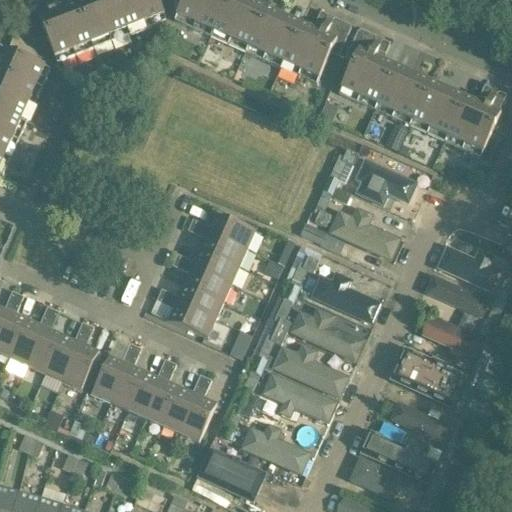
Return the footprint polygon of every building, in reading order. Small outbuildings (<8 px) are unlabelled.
[(39,20),(57,65),(166,23),(157,0),(100,0),(65,14),(61,4),(59,0),(44,0),(43,0),(37,0),(35,1),(41,19),(39,20)] [(184,0),(174,23),(211,40),(228,0),(184,0)] [(264,14),(232,0),(228,0),(211,40),(246,55),(264,14)] [(264,14),(246,55),(280,70),(299,29),(264,14)] [(319,38),(299,29),(280,70),(317,87),(331,55),(339,58),(351,30),(350,27),(335,21),(333,22),(328,20),(327,16),(320,14),(315,25),(323,29),(319,38)] [(353,65),(339,97),(374,112),(393,71),(374,62),(378,53),(386,57),(391,45),(384,42),(381,44),(376,42),(376,39),(361,32),(358,34),(345,62),(353,65)] [(50,72),(7,53),(4,51),(3,54),(0,52),(0,177),(2,178),(50,72)] [(393,71),(374,112),(407,128),(426,86),(393,71)] [(426,86),(407,128),(443,144),(462,103),(426,86)] [(492,94),(492,91),(485,88),(480,99),(488,103),(483,113),(462,103),(443,144),(481,161),(501,116),(499,115),(507,98),(500,95),(497,96),(492,94)] [(330,124),(336,111),(326,106),(320,120),(330,124)] [(495,134),(504,138),(511,121),(502,117),(495,134)] [(401,145),(389,140),(385,148),(397,153),(401,145)] [(335,180),(347,185),(353,171),(341,167),(335,180)] [(389,186),(370,178),(362,196),(381,205),(389,186)] [(352,198),(337,192),(332,201),(347,208),(352,198)] [(330,238),(393,265),(403,242),(372,229),(376,219),(358,211),(354,220),(340,214),(330,238)] [(315,226),(325,230),(330,219),(319,215),(315,226)] [(190,228),(247,254),(255,235),(216,218),(210,230),(193,223),(190,228)] [(188,234),(205,242),(200,254),(239,271),(247,254),(190,228),(188,234)] [(475,263),(449,252),(439,274),(494,297),(503,276),(493,271),(497,261),(479,254),(475,263)] [(200,254),(195,265),(177,257),(175,263),(231,288),(239,271),(200,254)] [(302,271),(307,273),(313,276),(318,264),(307,260),(304,267),(302,271)] [(185,287),(184,288),(223,306),(231,288),(175,263),(172,269),(189,277),(185,287)] [(266,277),(278,282),(283,270),(271,265),(266,277)] [(383,307),(353,293),(357,285),(337,276),(333,283),(322,278),(310,303),(372,331),(383,307)] [(482,323),(490,305),(434,280),(426,298),(482,323)] [(287,294),(297,299),(300,291),(299,291),(301,286),(293,282),(291,287),(290,287),(287,294)] [(223,306),(184,288),(179,300),(162,292),(159,298),(216,323),(223,306)] [(499,293),(496,300),(505,304),(509,297),(508,296),(510,292),(503,288),(501,293),(499,293)] [(0,337),(18,297),(13,294),(5,311),(0,309),(0,337)] [(297,299),(287,294),(283,302),(284,302),(282,307),(290,311),(292,306),(294,307),(297,299)] [(24,299),(18,297),(0,337),(0,356),(10,361),(28,322),(16,316),(24,299)] [(216,323),(159,298),(157,304),(174,311),(168,324),(207,342),(216,323)] [(507,305),(505,304),(496,300),(492,308),(493,309),(491,313),(499,317),(501,312),(503,313),(507,305)] [(47,310),(40,327),(28,322),(10,361),(28,369),(53,312),(47,310)] [(59,315),(53,312),(28,369),(45,377),(63,337),(51,332),(59,315)] [(291,337),(356,367),(366,344),(335,329),(339,322),(318,312),(314,321),(301,315),(291,337)] [(423,339),(475,365),(483,345),(433,319),(423,339)] [(274,332),(286,338),(291,326),(285,324),(279,321),(277,325),(274,332)] [(63,384),(88,328),(82,325),(74,342),(64,338),(63,337),(45,377),(63,384)] [(479,337),(486,340),(487,339),(490,341),(495,330),(494,329),(486,325),(484,325),(479,337)] [(94,331),(88,328),(63,384),(81,393),(99,353),(86,348),(94,331)] [(286,338),(274,332),(271,339),(269,344),(275,346),(281,349),(286,338)] [(493,355),(497,345),(497,344),(490,341),(487,339),(486,340),(481,351),(483,352),(492,356),(493,355)] [(130,347),(123,364),(110,358),(92,398),(111,406),(136,349),(130,347)] [(339,404),(350,381),(316,366),(321,356),(304,348),(299,358),(284,350),(273,374),(339,404)] [(142,352),(136,349),(111,406),(128,414),(146,374),(134,369),(142,352)] [(254,367),(265,372),(268,364),(267,364),(269,359),(260,355),(258,360),(257,359),(254,367)] [(447,375),(450,369),(436,362),(433,369),(406,356),(392,385),(453,413),(459,401),(467,385),(447,375)] [(147,375),(146,374),(128,414),(146,421),(171,365),(165,362),(157,379),(147,375)] [(474,368),(470,376),(482,381),(485,373),(484,373),(486,368),(477,364),(475,369),(474,368)] [(177,368),(171,365),(146,421),(163,429),(181,390),(169,385),(177,368)] [(251,375),(249,380),(258,384),(260,379),(261,380),(265,372),(254,367),(250,375),(251,375)] [(480,385),(482,381),(470,376),(467,384),(468,384),(466,389),(475,394),(477,389),(478,389),(480,385)] [(263,399),(328,428),(338,407),(273,377),(263,399)] [(181,390),(163,429),(180,437),(206,381),(200,378),(192,395),(182,390),(181,390)] [(211,383),(206,381),(180,437),(199,445),(216,406),(204,400),(211,383)] [(0,399),(5,401),(8,394),(0,390),(0,399)] [(245,398),(241,406),(253,411),(258,399),(252,397),(246,394),(245,398)] [(453,413),(461,416),(465,418),(470,406),(460,402),(459,401),(453,413)] [(248,422),(253,411),(241,406),(238,413),(237,417),(242,419),(248,422)] [(449,429),(400,408),(393,426),(442,446),(449,429)] [(465,418),(461,416),(456,427),(457,428),(465,431),(470,420),(465,418)] [(306,419),(292,450),(308,457),(322,426),(306,419)] [(236,432),(227,428),(226,432),(225,432),(221,440),(232,444),(235,437),(234,436),(236,432)] [(253,433),(243,456),(303,482),(313,459),(281,445),(285,436),(270,429),(266,438),(253,433)] [(85,435),(82,441),(81,442),(91,447),(91,445),(94,440),(85,435)] [(438,467),(426,462),(432,450),(410,440),(405,450),(372,435),(361,458),(428,488),(438,467)] [(25,438),(19,452),(38,461),(44,447),(25,438)] [(445,452),(454,457),(458,449),(457,448),(459,444),(452,440),(450,445),(448,445),(445,452)] [(451,465),(454,457),(445,452),(441,460),(442,461),(440,466),(448,469),(450,464),(451,465)] [(63,472),(72,476),(78,462),(69,458),(63,472)] [(402,478),(361,461),(351,484),(392,502),(402,478)] [(88,466),(78,462),(72,476),(81,480),(88,466)] [(217,475),(257,496),(263,483),(223,463),(217,475)] [(106,491),(115,495),(121,481),(112,477),(106,491)] [(433,477),(428,489),(439,494),(444,482),(443,482),(435,478),(433,477)] [(121,481),(115,495),(125,500),(131,486),(121,481)] [(439,494),(428,489),(423,500),(425,501),(434,505),(439,494)] [(0,511),(70,511),(40,501),(0,491),(0,511)] [(147,511),(162,511),(167,502),(142,491),(135,507),(147,511)] [(175,498),(172,504),(168,511),(198,511),(200,509),(175,498)] [(364,511),(343,503),(339,511),(364,511)]
